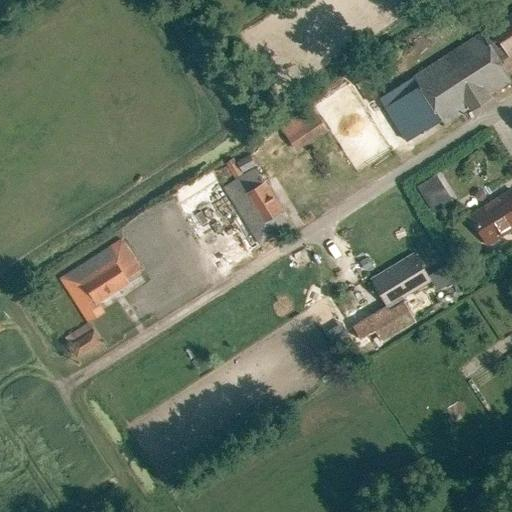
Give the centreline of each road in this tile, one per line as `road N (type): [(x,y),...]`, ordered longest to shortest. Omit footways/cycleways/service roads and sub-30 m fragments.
road 1 (residential): [(511,105),(89,371)]
road 2 (track): [(111,511),(116,470),(65,386),(89,371)]
